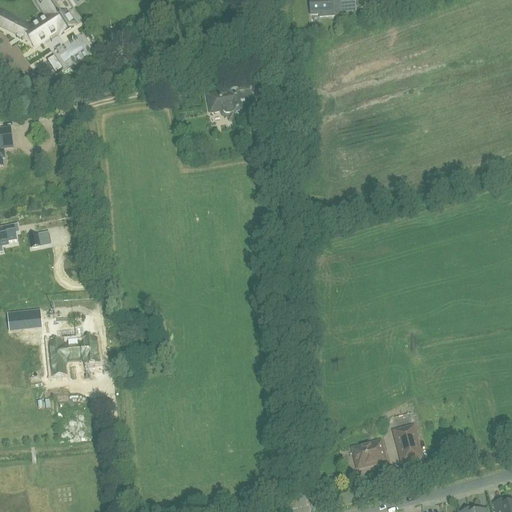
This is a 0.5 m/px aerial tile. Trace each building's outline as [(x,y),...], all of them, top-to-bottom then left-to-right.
[(33,47),(48,37),(46,34),(55,29),(59,36),(74,26),(66,13),(60,17),(55,10),(61,6),(58,1),(57,0),(36,0),(47,17),(29,28),(0,13),(0,27),(20,37),(21,34),(24,32),(33,47)] [(333,8),(339,7),(338,0),(319,0),(310,0),(310,16),(319,15),(319,18),(334,17),(333,8)] [(363,15),(370,12),(366,3),(360,6),(363,15)] [(54,56),(47,61),(56,74),(63,69),(54,56)] [(223,116),(224,117),(225,117),(226,117),(227,117),(228,117),(233,116),(233,120),(247,118),(244,100),(250,98),(248,87),(228,91),(228,92),(207,96),(210,113),(221,111),(221,113),(221,114),(222,115),(223,116)] [(0,166),(3,166),(2,159),(4,159),(3,151),(1,152),(0,146),(0,142),(12,141),(10,129),(0,130),(0,166)] [(0,246),(0,247),(2,247),(8,246),(8,242),(16,241),(15,234),(14,227),(0,229),(0,246)] [(37,236),(29,237),(32,249),(39,248),(40,247),(37,236)] [(71,248),(40,251),(44,301),(75,298),(71,248)] [(39,313),(9,316),(11,331),(41,327),(39,313)] [(63,344),(50,345),(52,367),(53,377),(66,375),(65,365),(65,363),(85,361),(85,363),(90,363),(93,363),(98,362),(96,341),(83,342),(83,344),(78,344),(77,343),(68,344),(69,345),(63,346),(63,344)] [(414,427),(393,432),(397,445),(398,445),(400,451),(398,451),(402,465),(422,459),(419,446),(417,446),(416,440),(417,440),(414,427)] [(381,442),(352,449),(357,470),(369,467),(369,466),(374,465),(386,462),(381,442)] [(511,511),(511,503),(507,505),(506,501),(493,505),(495,511),(511,511)]
